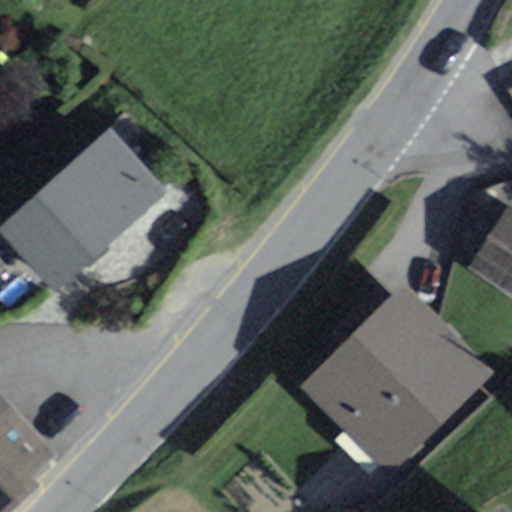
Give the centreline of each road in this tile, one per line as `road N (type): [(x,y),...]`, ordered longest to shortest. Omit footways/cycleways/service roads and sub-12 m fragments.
road 1 (tertiary): [(232,326),(408,99)]
road 2 (tertiary): [(63,511),(232,326)]
road 3 (residential): [(232,326),(145,311),(0,357)]
